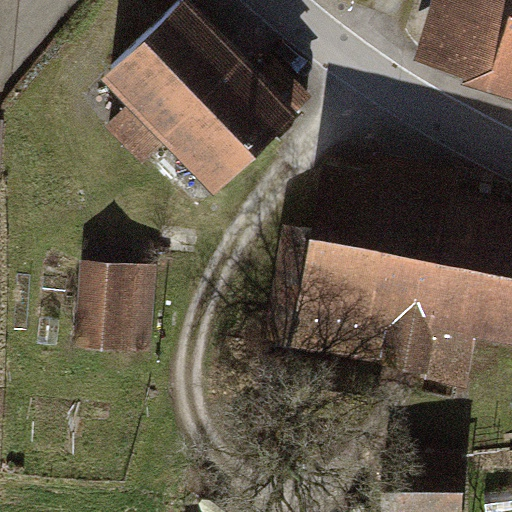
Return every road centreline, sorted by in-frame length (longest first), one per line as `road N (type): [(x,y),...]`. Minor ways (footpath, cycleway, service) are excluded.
road 1 (track): [(246,511),(221,479),(207,399),(213,299),(271,199),(359,81),(394,0)]
road 2 (residential): [(511,159),(359,81),(277,0)]
